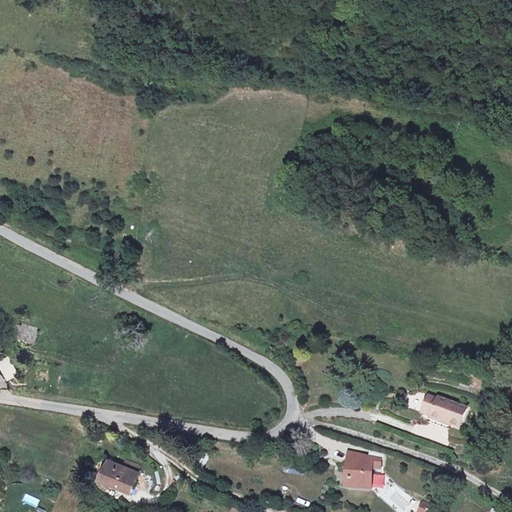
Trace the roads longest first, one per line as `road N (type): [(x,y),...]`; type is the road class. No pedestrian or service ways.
road 1 (tertiary): [(0,230),(261,361),(287,387),(289,417)]
road 2 (residential): [(289,417),(398,446),(511,503)]
road 3 (residential): [(97,413),(201,483),(274,511)]
road 4 (tertiary): [(289,417),(251,438),(97,413)]
